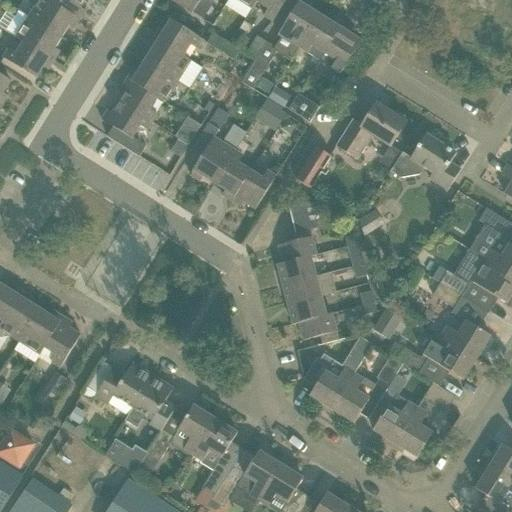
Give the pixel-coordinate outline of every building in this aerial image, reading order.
[(38,0),(28,17),(61,38),(68,27),(73,30),(79,21),(48,2),(45,0),(38,0)] [(49,0),(48,2),(79,21),(85,11),(80,8),(85,0),(49,0)] [(171,0),(192,14),(198,4),(200,0),(171,0)] [(235,0),(251,10),(257,0),(235,0)] [(263,17),(272,22),(286,0),(257,0),(251,10),(256,2),(267,9),(263,17)] [(298,48),(299,49),(319,16),(308,9),(311,4),(304,0),(300,0),(278,36),(298,48)] [(198,4),(192,14),(205,22),(211,12),(198,4)] [(54,49),(61,38),(28,17),(19,12),(15,18),(7,13),(0,24),(0,27),(15,38),(53,61),(59,52),(54,49)] [(299,49),(319,62),(343,24),(334,18),(330,23),(319,16),(299,49)] [(152,39),(189,62),(190,61),(182,56),(190,44),(197,49),(202,41),(170,21),(163,32),(158,29),(152,39)] [(331,69),(340,75),(361,42),(349,35),(352,30),(343,24),(319,62),(320,62),(324,54),(336,62),(331,69)] [(207,44),(234,61),(240,50),(213,33),(207,44)] [(232,43),(242,50),(249,40),(238,33),(232,43)] [(2,59),(35,79),(43,67),(48,71),(53,61),(15,38),(2,59)] [(145,62),(176,82),(189,62),(152,39),(147,48),(152,51),(145,62)] [(253,89),(268,66),(256,60),(242,83),(253,89)] [(127,79),(156,98),(163,102),(176,82),(145,62),(138,73),(133,70),(127,79)] [(0,105),(2,107),(8,97),(2,94),(10,82),(0,76),(0,105)] [(119,103),(151,123),(157,114),(149,109),(156,98),(127,79),(121,88),(126,92),(119,103)] [(214,79),(205,94),(221,103),(229,88),(214,79)] [(270,99),(284,108),(292,96),(277,87),(270,99)] [(288,110),(309,124),(319,108),(298,95),(288,110)] [(263,111),(277,119),(280,113),(286,117),(288,114),(282,110),(283,110),(269,101),(263,111)] [(107,137),(139,158),(145,148),(131,139),(140,126),(146,130),(151,123),(119,103),(112,114),(107,111),(101,120),(113,128),(107,137)] [(352,120),(335,147),(352,158),(358,162),(373,137),(390,148),(391,147),(394,140),(406,123),(403,121),(404,118),(396,113),(393,115),(376,104),(362,126),(352,120)] [(176,137),(189,145),(201,126),(188,117),(176,137)] [(287,119),(281,129),(291,135),(297,125),(287,119)] [(203,177),(214,184),(235,151),(214,139),(218,133),(207,126),(190,152),(201,159),(190,176),(200,182),(203,177)] [(429,179),(448,191),(450,188),(460,171),(450,164),(456,155),(425,135),(415,152),(411,158),(403,152),(391,172),(401,179),(420,176),(424,169),(432,175),(429,179)] [(171,151),(181,158),(189,146),(178,140),(171,151)] [(296,180),(311,190),(321,173),(326,176),(329,172),(324,169),(331,158),(316,148),(296,180)] [(222,196),(231,202),(248,175),(235,168),(242,156),(235,151),(214,184),(225,191),(222,196)] [(504,195),(511,199),(511,168),(507,166),(504,171),(501,176),(511,182),(504,195)] [(243,203),(255,210),(275,178),(266,172),(259,183),(248,175),(231,202),(240,208),(243,203)] [(290,208),(295,233),(321,227),(315,202),(290,208)] [(484,260),(511,277),(511,225),(486,210),(479,222),(500,235),(484,260)] [(361,219),(370,234),(384,225),(375,211),(361,219)] [(346,239),(348,248),(348,249),(359,246),(356,236),(346,239)] [(312,258),(317,256),(312,238),(278,246),(283,264),(277,265),(278,267),(312,258)] [(382,248),(382,253),(385,256),(389,257),(393,254),(393,249),(390,245),(385,245),(382,248)] [(359,246),(348,249),(353,268),(364,265),(362,256),(359,246)] [(278,267),(282,286),(317,277),(312,258),(278,267)] [(440,284),(440,285),(461,298),(460,300),(469,305),(486,316),(487,314),(497,299),(506,304),(511,294),(511,277),(484,260),(469,286),(447,273),(440,284)] [(353,268),(356,280),(367,277),(364,265),(353,268)] [(282,286),(287,305),(337,292),(332,273),(282,286)] [(0,320),(3,322),(22,293),(13,287),(10,292),(0,285),(0,320)] [(461,298),(440,285),(433,296),(454,310),(461,298)] [(0,327),(0,330),(19,342),(39,310),(28,303),(31,298),(22,293),(0,327)] [(360,296),(363,305),(374,302),(371,293),(360,296)] [(321,296),(287,305),(292,324),(326,315),(321,296)] [(377,313),(374,302),(363,305),(365,316),(377,313)] [(387,306),(373,331),(389,341),(403,316),(387,306)] [(19,342),(39,355),(63,318),(54,312),(50,317),(39,310),(19,342)] [(299,324),(303,341),(320,337),(321,345),(339,341),(332,315),(299,324)] [(51,363),(60,368),(80,336),(69,329),(72,324),(63,318),(39,355),(40,355),(45,349),(56,356),(51,363)] [(441,338),(477,359),(490,337),(465,322),(458,335),(447,328),(441,338)] [(420,376),(433,384),(442,369),(463,381),(477,359),(441,338),(436,335),(421,360),(405,350),(397,362),(402,365),(420,376)] [(355,345),(368,353),(372,346),(359,338),(355,345)] [(310,397),(332,410),(354,375),(334,362),(323,356),(316,367),(325,372),(310,397)] [(390,357),(377,379),(389,386),(392,381),(402,365),(397,362),(390,357)] [(109,404),(128,416),(152,377),(132,364),(125,376),(113,368),(94,398),(107,407),(109,404)] [(41,396),(53,403),(67,381),(55,373),(41,396)] [(354,375),(332,410),(354,424),(360,414),(368,419),(386,391),(376,385),(366,379),(364,381),(354,375)] [(173,390),(152,377),(128,416),(125,421),(137,429),(142,421),(161,432),(162,430),(176,408),(165,402),(173,390)] [(0,406),(10,390),(0,383),(0,406)] [(395,445),(417,459),(432,434),(423,429),(438,404),(447,410),(455,397),(433,384),(417,409),(395,445)] [(386,391),(368,419),(377,425),(373,431),(395,445),(417,409),(395,395),(386,390),(386,391)] [(69,418),(81,426),(88,415),(76,407),(69,418)] [(147,454),(158,462),(170,442),(193,456),(215,420),(193,407),(174,437),(162,430),(161,432),(147,453),(147,454)] [(202,488),(215,496),(234,466),(222,458),(237,434),(215,420),(193,456),(214,469),(202,488)] [(0,448),(0,456),(19,469),(34,446),(11,432),(0,448)] [(132,450),(121,467),(133,475),(147,454),(135,446),(132,450)] [(489,468),(511,482),(511,451),(503,446),(489,468)] [(237,489),(258,502),(281,466),(259,452),(255,458),(243,451),(234,466),(215,496),(212,501),(213,501),(220,506),(225,509),(237,489)] [(0,511),(23,476),(0,461),(0,511)] [(258,502),(268,508),(275,495),(288,503),(303,479),(281,466),(258,502)] [(511,482),(489,468),(475,490),(486,496),(478,508),(484,511),(506,511),(508,510),(511,511),(511,510),(511,482)] [(16,505),(26,511),(68,511),(73,506),(33,479),(16,505)] [(172,511),(129,480),(110,511),(172,511)] [(346,511),(349,508),(327,494),(315,511),(346,511)]
